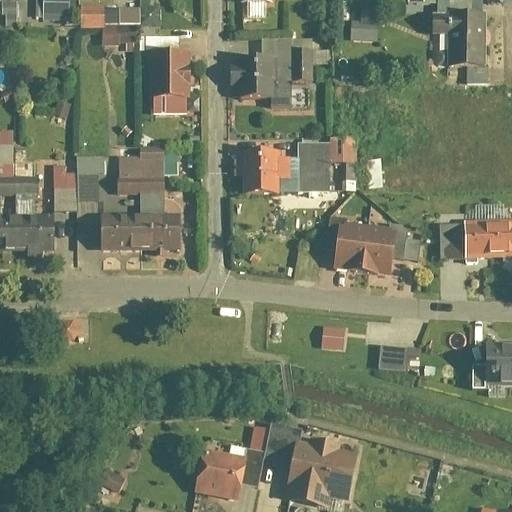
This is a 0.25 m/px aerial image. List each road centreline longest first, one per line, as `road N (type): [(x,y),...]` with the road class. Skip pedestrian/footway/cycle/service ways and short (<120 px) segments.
road 1 (residential): [(216,290),(511,312)]
road 2 (residential): [(216,290),(214,0)]
road 3 (residential): [(0,288),(216,290)]
